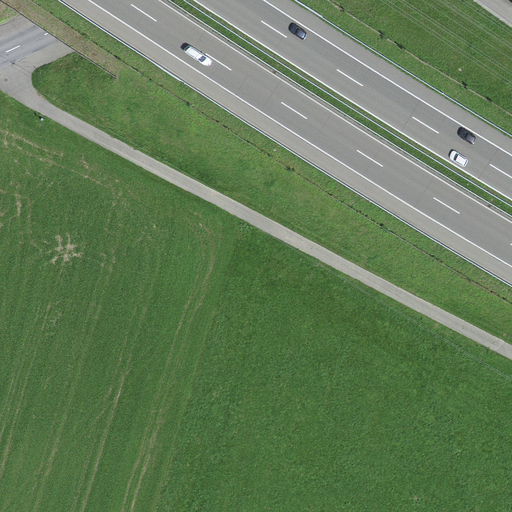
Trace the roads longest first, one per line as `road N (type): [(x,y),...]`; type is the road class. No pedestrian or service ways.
road 1 (track): [(511,353),(25,99),(0,77)]
road 2 (motorway): [(120,0),(511,246)]
road 3 (motorway): [(511,177),(230,0)]
road 4 (tertiary): [(124,0),(0,56)]
